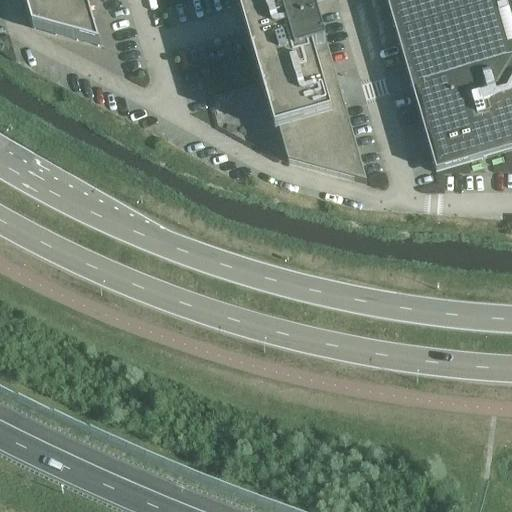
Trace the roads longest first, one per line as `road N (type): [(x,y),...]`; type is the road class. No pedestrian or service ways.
road 1 (secondary): [(511,320),(365,303),(250,275),(58,198),(0,159)]
road 2 (secondary): [(0,220),(139,288),(238,322),(383,356),(511,369)]
road 3 (motorway): [(166,511),(0,436)]
